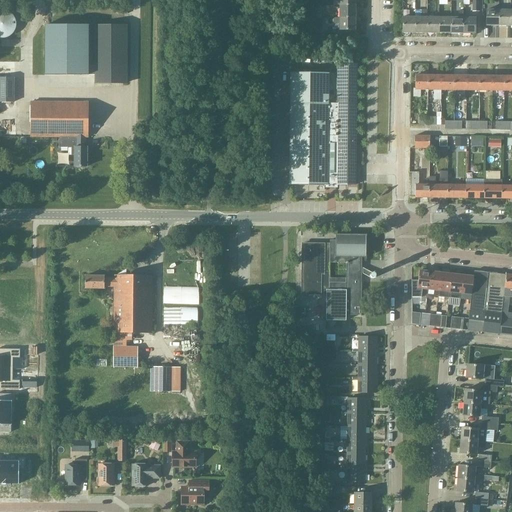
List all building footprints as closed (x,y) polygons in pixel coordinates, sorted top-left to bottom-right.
[(339,6),(339,18),(355,18),(355,6),(339,6)] [(486,9),(486,26),(498,26),(498,10),(486,9)] [(498,10),(498,26),(510,26),(510,10),(498,10)] [(0,38),(1,38),(2,38),(4,38),(5,38),(6,37),(8,37),(9,36),(10,35),(11,34),(12,33),(13,33),(13,31),(14,30),(14,29),(15,28),(15,26),(15,25),(15,24),(15,22),(14,21),(14,20),(13,19),(13,17),(12,16),(11,15),(10,14),(9,14),(8,13),(7,12),(5,12),(4,12),(3,11),(2,11),(0,11),(0,38)] [(402,17),(402,33),(414,33),(414,17),(402,17)] [(414,17),(414,33),(426,33),(426,17),(414,17)] [(426,17),(426,33),(438,33),(438,17),(426,17)] [(438,17),(438,33),(450,33),(450,17),(438,17)] [(450,17),(450,33),(462,33),(462,17),(450,17)] [(462,17),(462,33),(475,34),(475,18),(462,17)] [(333,18),(333,22),(339,22),(339,30),(355,30),(355,18),(339,18),(333,18)] [(94,76),(94,84),(127,84),(127,25),(94,25),(94,67),(94,76)] [(45,26),(45,76),(94,76),(94,67),(88,67),(88,26),(45,26)] [(0,67),(20,68),(21,41),(0,40),(0,67)] [(300,62),(312,62),(312,52),(300,53),(300,62)] [(289,169),(289,183),(335,184),(355,184),(357,64),(337,64),(336,64),(336,71),(335,79),(335,89),(335,103),(328,103),(329,73),(290,72),(290,110),(289,169)] [(0,98),(12,98),(11,73),(0,73),(0,98)] [(415,75),(415,89),(428,89),(428,76),(415,75)] [(428,76),(428,89),(441,90),(441,76),(428,76)] [(441,76),(441,90),(453,90),(454,76),(441,76)] [(454,76),(453,90),(467,90),(467,76),(454,76)] [(467,76),(467,90),(479,90),(479,76),(467,76)] [(479,76),(479,90),(492,90),(492,76),(479,76)] [(492,76),(492,90),(505,91),(505,76),(492,76)] [(31,102),(31,137),(59,137),(58,148),(71,148),(71,155),(74,155),(74,166),(86,167),(87,147),(85,147),(85,137),(87,137),(88,102),(31,102)] [(419,117),(419,124),(427,125),(428,117),(419,117)] [(428,117),(427,125),(436,125),(436,117),(428,117)] [(470,121),(470,129),(478,129),(478,121),(475,121),(470,121)] [(478,121),(478,129),(487,129),(487,121),(478,121)] [(429,136),(414,136),(414,139),(414,145),(414,148),(429,148),(429,139),(429,136)] [(439,136),(439,146),(447,146),(447,136),(439,136)] [(470,137),(470,147),(483,147),(483,138),(483,137),(470,136),(470,137)] [(488,139),(488,147),(489,147),(496,147),(500,147),(500,140),(488,139)] [(416,154),(415,161),(422,163),(423,155),(416,154)] [(411,172),(411,195),(415,195),(415,197),(429,197),(429,185),(418,184),(418,172),(411,172)] [(429,185),(429,197),(447,198),(447,185),(447,179),(439,179),(439,185),(435,185),(435,177),(429,177),(429,185)] [(447,185),(447,198),(465,198),(465,185),(447,185)] [(465,185),(465,198),(483,198),(483,185),(465,185)] [(483,185),(483,198),(501,198),(502,186),(483,185)] [(511,185),(502,186),(501,198),(511,198),(511,185)] [(321,292),(326,292),(326,320),(345,320),(346,314),(361,315),(362,256),(366,256),(366,234),(336,234),(335,239),(330,239),(330,245),(325,245),(325,242),(305,242),(304,267),(301,267),(301,294),(321,295),(321,292)] [(411,279),(411,296),(421,296),(422,288),(428,288),(430,271),(419,269),(418,279),(411,279)] [(430,271),(428,288),(434,289),(433,295),(438,295),(441,272),(430,271),(430,270),(430,271)] [(470,299),(466,329),(480,331),(498,333),(500,318),(501,314),(507,314),(507,310),(508,302),(502,302),(503,296),(506,274),(488,271),(474,270),(473,275),(471,293),(470,299)] [(441,272),(438,295),(448,297),(451,273),(441,272)] [(451,273),(448,297),(459,298),(462,274),(452,273),(452,272),(451,272),(451,273)] [(462,274),(459,298),(470,299),(471,293),(473,275),(472,275),(472,276),(462,274)] [(511,274),(506,274),(503,296),(511,296),(511,274)] [(85,276),(84,289),(104,289),(104,287),(114,287),(114,333),(151,333),(152,276),(114,276),(114,278),(104,278),(104,276),(85,276)] [(411,311),(411,323),(419,324),(420,312),(411,311)] [(435,315),(434,326),(445,328),(446,316),(441,315),(440,315),(440,314),(441,313),(436,312),(436,314),(436,315),(435,315)] [(511,319),(500,318),(498,333),(511,334),(511,319)] [(358,336),(358,350),(377,350),(377,344),(376,344),(376,336),(358,336)] [(353,346),(331,345),(331,355),(353,355),(353,346)] [(113,347),(113,367),(137,367),(137,347),(113,347)] [(0,368),(12,369),(12,358),(19,358),(20,349),(0,348),(0,368)] [(358,350),(358,364),(376,364),(376,357),(377,357),(377,350),(358,350)] [(358,364),(358,378),(377,378),(377,372),(376,372),(376,364),(358,364)] [(466,364),(465,377),(484,379),(484,385),(483,385),(497,386),(503,387),(503,381),(490,379),(490,375),(493,375),(494,367),(484,366),(466,364)] [(150,367),(150,391),(171,392),(171,367),(150,367)] [(0,368),(0,388),(19,389),(19,380),(12,380),(12,369),(0,368)] [(358,378),(357,392),(375,392),(375,384),(377,384),(377,378),(358,378)] [(464,389),(463,402),(488,404),(489,404),(490,392),(496,393),(497,386),(483,385),(479,390),(464,389)] [(0,412),(11,413),(11,394),(0,393),(0,412)] [(347,398),(347,412),(366,412),(366,406),(365,406),(365,398),(347,398)] [(463,402),(462,415),(479,416),(480,408),(487,409),(488,404),(463,402)] [(0,412),(0,431),(11,432),(11,413),(0,412)] [(347,412),(347,426),(365,426),(365,418),(366,418),(366,412),(347,412)] [(347,426),(347,439),(366,440),(366,434),(365,434),(365,426),(347,426)] [(461,427),(460,440),(485,442),(485,437),(477,436),(478,429),(461,427)] [(329,439),(322,440),(324,447),(331,446),(329,439)] [(347,439),(346,453),(364,453),(365,446),(366,446),(366,440),(347,439)] [(112,440),(111,447),(118,447),(117,460),(125,460),(126,440),(118,440),(112,440)] [(163,440),(163,452),(169,452),(169,446),(171,446),(171,440),(163,440)] [(460,440),(459,453),(476,454),(477,446),(484,447),(485,442),(460,440)] [(172,452),(172,467),(195,467),(195,452),(188,452),(189,442),(177,442),(176,452),(172,452)] [(346,453),(346,467),(366,467),(366,461),(364,461),(364,453),(346,453)] [(5,459),(5,484),(10,485),(10,484),(18,484),(18,470),(24,470),(24,458),(18,458),(18,459),(5,459)] [(62,484),(62,485),(80,485),(80,472),(87,473),(87,459),(75,459),(75,465),(65,465),(65,484),(62,484)] [(97,479),(97,482),(98,484),(98,485),(113,485),(114,464),(98,464),(98,477),(97,479)] [(132,465),(132,486),(136,486),(138,487),(141,487),(142,486),(147,486),(147,478),(159,478),(159,466),(147,466),(147,465),(132,465)] [(458,465),(457,477),(481,479),(482,475),(474,474),(475,466),(458,465)] [(346,467),(346,481),(364,482),(364,473),(366,473),(366,467),(346,467)] [(457,477),(456,490),(473,492),(473,484),(481,485),(481,479),(457,477)] [(181,488),(181,504),(203,504),(203,494),(208,494),(208,481),(189,481),(189,488),(181,488)] [(354,492),(353,505),(371,505),(371,492),(354,492)] [(455,502),(453,511),(473,511),(471,511),(472,504),(455,502)]
